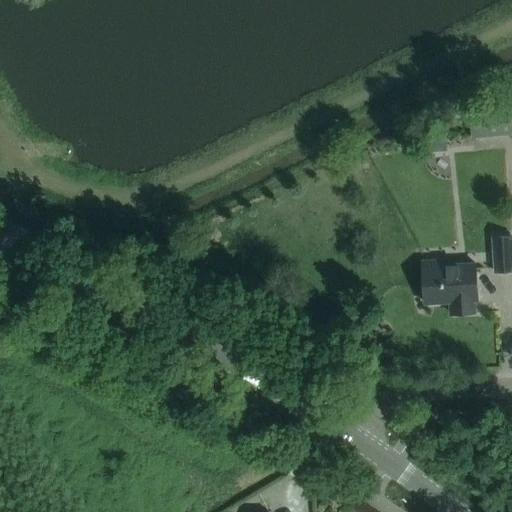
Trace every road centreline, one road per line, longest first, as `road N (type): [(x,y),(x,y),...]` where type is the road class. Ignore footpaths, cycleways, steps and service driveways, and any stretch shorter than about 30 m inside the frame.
road 1 (track): [(511,23),(163,191),(103,202),(35,178)]
road 2 (tertiary): [(346,432),(176,335),(0,257)]
road 3 (unclassified): [(511,386),(368,405),(346,432)]
road 4 (tertiary): [(456,511),(346,432)]
road 5 (track): [(9,260),(16,180),(0,136)]
